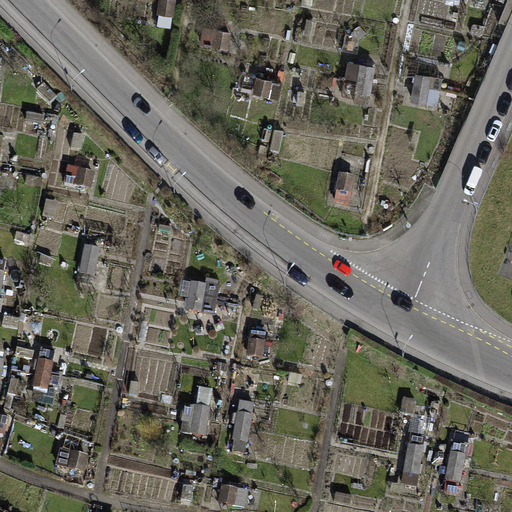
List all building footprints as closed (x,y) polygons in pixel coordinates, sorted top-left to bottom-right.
[(175,15),(177,0),(160,0),(159,10),(155,10),(154,19),(159,20),(158,24),(171,26),(173,14),(175,15)] [(305,34),(311,35),(314,19),(308,18),(305,34)] [(230,48),(232,31),(203,27),(201,44),(230,48)] [(369,105),(377,65),(349,60),(346,76),(358,79),(354,102),(369,105)] [(470,95),(477,98),(487,71),(480,68),(470,95)] [(412,100),(438,105),(444,78),(417,72),(412,100)] [(280,98),(284,81),(257,75),(253,92),(280,98)] [(39,90),(50,103),(57,97),(46,84),(39,90)] [(44,126),(45,116),(28,113),(26,123),(44,126)] [(73,130),(78,122),(65,113),(59,121),(73,130)] [(93,189),(96,174),(68,168),(65,183),(93,189)] [(351,207),(357,177),(340,174),(334,203),(351,207)] [(43,217),(55,220),(60,203),(48,199),(43,217)] [(16,243),(31,247),(34,238),(18,233),(16,243)] [(80,274),(96,277),(102,250),(85,246),(80,274)] [(52,266),(54,258),(43,256),(41,264),(52,266)] [(187,311),(215,316),(221,283),(207,280),(206,285),(192,283),(187,311)] [(249,357),(265,358),(267,332),(252,330),(249,357)] [(32,387),(60,393),(63,375),(52,373),(57,352),(41,348),(32,387)] [(302,363),(310,365),(313,351),(305,349),(302,363)] [(131,395),(140,396),(142,384),(133,383),(131,395)] [(402,414),(415,415),(417,401),(404,399),(402,414)] [(247,444),(250,444),(256,404),(240,402),(234,442),(235,442),(233,453),(246,455),(247,444)] [(207,438),(211,409),(185,406),(180,434),(207,438)] [(445,492),(459,495),(468,445),(454,442),(445,492)] [(403,485),(418,487),(425,448),(409,445),(403,485)] [(183,503),(191,503),(192,487),(184,487),(183,503)] [(248,508),(250,492),(222,488),(220,504),(248,508)] [(351,506),(353,497),(337,493),(335,502),(351,506)]
